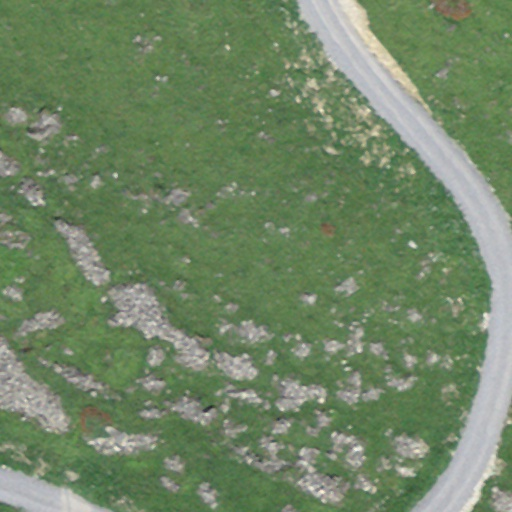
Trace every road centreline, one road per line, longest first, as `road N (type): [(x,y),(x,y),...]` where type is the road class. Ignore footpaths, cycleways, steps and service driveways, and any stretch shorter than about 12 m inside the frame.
road 1 (track): [(511,284),(483,221),(329,26),(318,0)]
road 2 (track): [(452,511),(511,377)]
